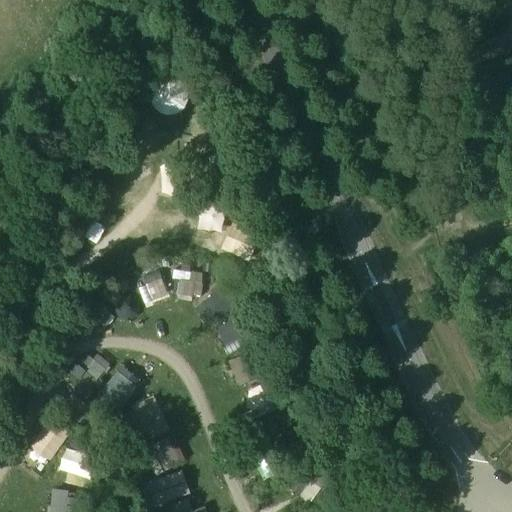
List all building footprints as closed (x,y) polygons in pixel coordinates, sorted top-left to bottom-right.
[(155,109),(179,117),(187,97),(163,88),(155,109)] [(144,178),(154,161),(138,152),(128,168),(144,178)] [(87,217),(81,232),(95,238),(100,223),(87,217)] [(201,297),(202,271),(175,270),(174,296),(201,297)] [(139,277),(145,301),(166,296),(160,272),(139,277)] [(201,302),(211,321),(233,309),(222,291),(201,302)] [(89,358),(76,379),(123,406),(135,385),(89,358)] [(150,404),(124,418),(135,438),(161,424),(150,404)] [(45,425),(26,454),(45,467),(64,438),(45,425)] [(168,459),(178,454),(173,441),(162,445),(168,459)] [(161,446),(148,452),(160,477),(187,465),(183,454),(168,461),(161,446)] [(148,503),(186,496),(182,477),(144,485),(148,503)] [(157,511),(201,511),(194,492),(155,506),(157,511)]
